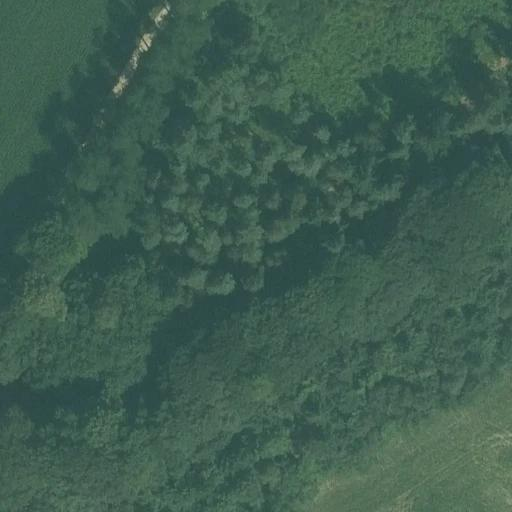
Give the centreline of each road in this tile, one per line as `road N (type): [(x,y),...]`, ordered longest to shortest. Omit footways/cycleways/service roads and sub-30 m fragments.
road 1 (unclassified): [(496,184),(56,465),(0,475)]
road 2 (track): [(0,300),(153,37),(184,0)]
